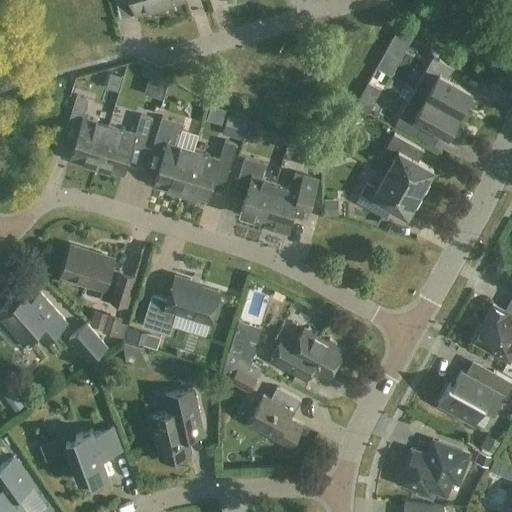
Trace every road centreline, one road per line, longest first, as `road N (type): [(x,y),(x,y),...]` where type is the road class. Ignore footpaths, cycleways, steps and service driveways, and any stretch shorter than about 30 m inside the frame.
road 1 (residential): [(6,240),(36,216),(76,201),(261,260),(409,334)]
road 2 (residential): [(409,334),(486,203),(511,134)]
road 3 (residential): [(157,62),(369,0)]
road 4 (residential): [(134,511),(230,491),(338,488)]
road 5 (residential): [(338,488),(409,334)]
